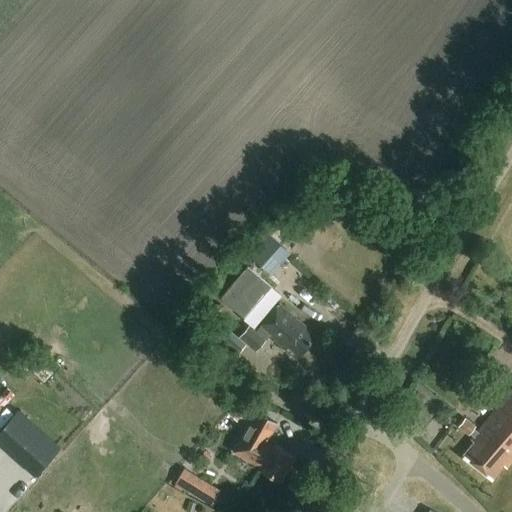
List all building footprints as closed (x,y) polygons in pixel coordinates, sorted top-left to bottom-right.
[(268,236),(249,258),(270,276),(289,254),(268,236)] [(247,268),(220,299),(244,319),(271,288),(247,268)] [(265,338),(268,334),(297,358),(315,337),(277,305),(256,330),(249,325),(241,335),(258,349),(267,339),(265,338)] [(222,328),(195,354),(240,393),(256,375),(234,357),(243,346),(222,328)] [(32,355),(24,364),(34,373),(42,364),(32,355)] [(511,390),(478,433),(473,429),(473,428),(464,420),(459,426),(468,433),(473,437),(471,440),(474,443),(463,457),(491,479),(502,465),(506,468),(511,460),(511,390)] [(242,419),(253,406),(243,397),(232,409),(242,419)] [(275,444),(273,448),(265,443),(276,425),(255,412),(232,450),(246,458),(261,467),(259,471),(280,483),(295,457),(275,444)] [(52,464),(22,439),(4,460),(33,484),(52,464)] [(207,461),(211,456),(204,451),(200,456),(207,461)] [(215,505),(223,487),(184,468),(175,486),(215,505)]
